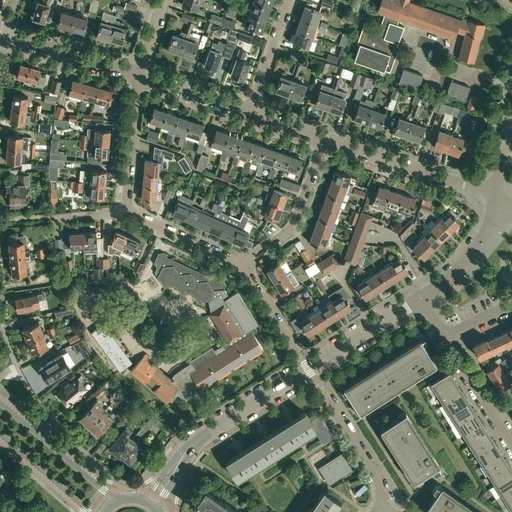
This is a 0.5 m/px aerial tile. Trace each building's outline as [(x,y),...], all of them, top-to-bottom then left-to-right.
[(43,0),(42,3),(38,2),(38,3),(36,3),(35,7),(36,8),(33,18),(44,21),(49,4),(50,0),(43,0)] [(91,0),(89,10),(95,11),(96,12),(98,0),(97,0),(91,0)] [(196,9),(199,2),(201,3),(201,0),(183,0),(182,5),(196,9)] [(332,8),(334,3),(326,0),(322,0),(321,4),(332,8)] [(358,9),(360,0),(352,0),(354,1),(351,11),(354,12),(353,15),(356,16),(358,9)] [(466,30),(460,53),(459,58),(460,58),(460,61),(467,62),(468,60),(473,62),(480,36),(481,36),(484,25),(469,20),(468,22),(408,2),(408,0),(381,0),(377,11),(384,14),(379,29),(364,24),(357,43),(360,44),(354,60),(384,70),(389,72),(398,46),(397,46),(397,43),(403,27),(397,24),(398,19),(453,37),(458,27),(466,30)] [(227,7),(235,9),(237,4),(229,1),(227,7)] [(122,8),(122,6),(118,5),(116,11),(117,12),(124,14),(123,15),(133,18),(137,6),(126,2),(124,8),(122,8)] [(225,10),(226,4),(217,2),(216,7),(225,10)] [(253,2),(249,14),(265,20),(269,8),(253,2)] [(305,7),(301,19),(316,24),(320,12),(305,7)] [(57,25),(70,29),(74,15),(61,11),(57,25)] [(96,36),(108,40),(115,19),(116,16),(103,12),(96,36)] [(193,16),(182,12),(180,18),(191,22),(193,16)] [(353,24),(355,18),(343,13),(340,19),(353,24)] [(209,20),(220,24),(223,18),(224,15),(222,15),(221,17),(211,14),(209,20)] [(261,32),(265,20),(249,14),(247,19),(246,18),(243,24),(245,25),(244,26),(261,32)] [(86,27),(84,26),(87,18),(74,15),(70,29),(76,30),(76,32),(84,34),(86,27)] [(235,22),(223,18),(220,24),(233,29),(235,22)] [(126,28),(121,27),(122,23),(119,22),(119,20),(115,19),(108,40),(122,43),(124,35),(128,36),(129,29),(126,28)] [(301,19),(297,31),(312,36),(316,24),(301,19)] [(199,28),(209,31),(209,32),(212,22),(206,20),(206,21),(202,20),(199,28)] [(184,32),(187,33),(180,53),(192,58),(197,43),(199,38),(189,35),(191,28),(186,26),(184,32)] [(234,44),(237,38),(236,38),(239,32),(231,29),(227,42),(234,44)] [(307,48),(310,40),(312,36),(297,31),(292,43),(307,48)] [(180,53),(187,33),(184,32),(184,33),(181,32),(179,37),(172,34),(167,49),(180,53)] [(249,43),(251,36),(239,32),(236,38),(237,38),(249,43)] [(210,49),(204,66),(215,70),(217,70),(223,53),(226,44),(218,41),(218,44),(213,42),(210,49)] [(249,63),(243,61),(246,51),(239,49),(236,58),(230,75),(243,80),(249,63)] [(300,61),(302,54),(291,50),(289,57),(300,61)] [(328,53),(325,61),(336,65),(339,57),(328,53)] [(325,73),(328,63),(321,61),(318,71),(325,73)] [(46,77),(38,75),(40,70),(20,65),(17,77),(35,82),(34,86),(35,86),(35,87),(42,88),(43,88),(46,77)] [(403,68),(398,83),(417,89),(422,75),(403,68)] [(361,75),(353,72),(348,85),(356,88),(361,75)] [(368,77),(362,75),(359,85),(365,87),(368,77)] [(275,91),(288,95),(293,81),(280,76),(275,91)] [(53,79),(49,92),(49,93),(57,94),(58,94),(61,82),(53,79)] [(74,96),(75,95),(82,97),(86,83),(72,79),(69,93),(71,93),(70,95),(74,96)] [(381,82),(374,79),(372,85),(379,87),(381,82)] [(450,80),(445,95),(464,101),(469,87),(450,80)] [(288,95),(300,100),(305,85),(293,81),(288,95)] [(93,102),(94,100),(98,87),(86,83),(82,97),(84,97),(83,99),(87,100),(88,98),(90,99),(89,101),(93,102)] [(438,94),(440,88),(440,87),(428,83),(426,90),(438,94)] [(332,94),(334,89),(331,88),(322,84),(319,90),(314,104),(327,109),(332,94)] [(396,100),(400,88),(394,86),(390,98),(386,109),(392,111),(396,100)] [(105,107),(106,103),(110,104),(112,105),(114,98),(109,96),(111,90),(98,87),(94,100),(93,104),(99,106),(99,105),(105,107)] [(43,101),(55,104),(57,96),(57,94),(49,93),(49,95),(45,94),(43,101)] [(345,98),(332,94),(327,109),(339,113),(345,98)] [(411,103),(415,104),(417,105),(420,96),(415,94),(411,103)] [(13,95),(12,108),(26,110),(28,97),(13,95)] [(474,109),(474,107),(478,97),(470,95),(466,106),(474,109)] [(360,99),(358,104),(353,118),(367,123),(372,109),(374,101),(366,98),(365,101),(360,99)] [(432,110),(437,112),(441,102),(435,100),(432,110)] [(453,106),(441,102),(437,112),(443,114),(444,111),(451,113),(453,106)] [(54,117),(62,119),(65,108),(57,106),(54,117)] [(24,123),(29,123),(30,115),(25,115),(26,110),(12,108),(10,121),(24,123)] [(149,121),(162,125),(166,112),(154,108),(149,121)] [(384,113),(372,109),(367,123),(380,127),(384,113)] [(471,113),(460,109),(458,115),(469,118),(471,113)] [(170,142),(173,133),(179,117),(166,112),(162,125),(169,127),(167,132),(167,133),(165,140),(170,142)] [(467,124),(469,118),(458,115),(456,121),(467,124)] [(191,121),(179,117),(173,133),(185,137),(186,134),(191,121)] [(394,132),(406,136),(411,122),(399,118),(394,132)] [(53,125),(68,127),(73,127),(73,121),(69,121),(69,120),(54,119),(53,125)] [(207,133),(201,131),(203,125),(191,121),(186,134),(198,138),(197,142),(198,144),(196,151),(201,153),(204,144),(203,144),(207,133)] [(406,136),(419,141),(424,126),(411,122),(406,136)] [(38,131),(50,132),(51,125),(39,124),(38,131)] [(95,129),(88,128),(87,135),(81,134),(81,139),(79,139),(79,141),(108,144),(110,130),(95,129)] [(149,130),(146,139),(156,143),(159,134),(149,130)] [(212,142),(210,146),(222,150),(222,151),(223,151),(224,147),(229,134),(216,130),(212,142)] [(434,146),(446,150),(451,135),(439,131),(434,146)] [(224,147),(223,151),(227,153),(227,154),(234,157),(234,155),(236,151),(240,138),(229,134),(224,147)] [(8,135),(7,148),(24,149),(25,149),(29,150),(30,143),(31,143),(31,137),(26,136),(8,135)] [(457,154),(458,154),(462,156),(465,147),(461,145),(463,139),(451,135),(446,150),(457,154)] [(234,155),(234,157),(239,158),(246,161),(246,160),(247,160),(248,155),(253,142),(240,138),(236,151),(234,155)] [(86,150),(88,150),(87,156),(88,156),(93,156),(102,157),(107,157),(108,144),(79,141),(79,144),(81,144),(80,148),(86,149),(86,150)] [(248,155),(247,160),(251,161),(251,162),(258,165),(258,164),(259,164),(260,159),(265,147),(253,142),(248,155)] [(265,147),(260,159),(272,164),(277,151),(265,147)] [(7,148),(6,161),(21,162),(26,162),(26,154),(21,154),(22,149),(24,149),(7,148)] [(159,153),(159,154),(163,155),(171,158),(173,152),(161,148),(159,153)] [(277,151),(272,164),(284,168),(289,155),(277,151)] [(145,161),(144,173),(161,175),(163,155),(159,154),(159,153),(154,153),(154,157),(153,157),(153,161),(145,160),(144,161),(145,161)] [(208,156),(201,153),(196,168),(203,171),(208,156)] [(289,155),(284,168),(300,173),(302,166),(299,165),(301,159),(289,155)] [(106,171),(91,170),(85,169),(84,182),(84,183),(105,184),(106,171)] [(335,171),(330,183),(345,188),(350,176),(335,171)] [(144,173),(143,186),(156,188),(160,188),(161,175),(144,173)] [(26,201),(26,184),(29,184),(29,174),(17,174),(17,184),(5,184),(5,193),(9,193),(9,201),(10,201),(10,206),(23,207),(23,201),(26,201)] [(281,178),(278,185),(291,189),(294,182),(281,178)] [(104,198),(105,184),(84,183),(84,182),(69,181),(68,187),(73,188),(73,191),(82,192),(83,188),(85,189),(84,193),(82,194),(82,197),(84,200),(87,200),(90,198),(90,197),(104,198)] [(330,183),(326,194),(341,200),(345,188),(330,183)] [(143,186),(141,199),(155,200),(160,201),(161,192),(159,192),(160,188),(156,188),(143,186)] [(373,201),(385,205),(390,190),(378,186),(373,201)] [(167,189),(163,200),(170,203),(173,195),(175,196),(178,189),(167,189)] [(265,200),(269,202),(282,206),(287,194),(274,190),(272,194),(267,193),(265,198),(265,200)] [(385,205),(397,209),(402,194),(390,190),(385,205)] [(326,194),(322,206),(337,212),(341,200),(326,194)] [(414,198),(402,194),(397,209),(409,213),(414,198)] [(421,203),(429,206),(432,197),(424,194),(421,203)] [(207,199),(202,197),(199,205),(204,207),(207,199)] [(263,205),(265,200),(257,197),(255,202),(263,205)] [(172,213),(184,218),(190,206),(178,201),(172,213)] [(210,210),(215,212),(219,205),(214,202),(210,210)] [(275,221),(276,218),(278,219),(282,206),(269,202),(265,214),(266,214),(265,217),(275,221)] [(184,218),(196,224),(201,211),(190,206),(184,218)] [(322,206),(318,218),(333,223),(337,212),(322,206)] [(196,224),(207,229),(213,217),(201,211),(196,224)] [(448,211),(442,217),(441,215),(437,219),(450,231),(459,222),(448,211)] [(248,233),(243,230),(249,217),(243,214),(239,222),(231,240),(243,245),(248,233)] [(219,234),(231,240),(239,222),(227,216),(225,222),(219,234)] [(207,229),(219,234),(225,222),(213,217),(207,229)] [(369,227),(371,221),(365,219),(359,217),(357,223),(369,227)] [(318,218),(313,230),(328,235),(333,223),(318,218)] [(441,240),(450,231),(437,219),(434,222),(436,224),(430,229),(441,240)] [(414,224),(411,221),(410,220),(406,224),(410,228),(414,224)] [(367,233),(369,227),(357,223),(355,228),(367,233)] [(406,232),(410,228),(406,224),(401,228),(406,232)] [(365,238),(367,233),(355,228),(353,234),(365,238)] [(397,233),(401,236),(401,237),(406,232),(401,228),(397,233)] [(430,229),(421,238),(432,249),(441,240),(430,229)] [(120,255),(122,249),(128,236),(116,230),(110,243),(117,247),(114,252),(120,255)] [(309,242),(324,247),(328,235),(313,230),(309,242)] [(96,231),(82,232),(84,253),(97,251),(97,246),(96,231)] [(69,240),(62,241),(63,248),(70,248),(78,247),(83,247),(84,253),(82,232),(69,233),(69,240)] [(363,244),(365,238),(353,234),(351,239),(357,242),(363,244)] [(24,250),(23,242),(23,236),(8,238),(9,245),(7,245),(7,251),(9,251),(10,256),(29,254),(29,249),(24,250)] [(122,249),(135,255),(139,257),(142,250),(137,248),(140,241),(128,236),(122,249)] [(423,259),(432,249),(421,238),(412,247),(423,259)] [(61,239),(54,239),(55,250),(62,249),(61,239)] [(312,257),(306,248),(299,252),(305,261),(312,257),(311,257),(312,257)] [(343,261),(349,263),(353,251),(347,249),(343,261)] [(355,265),(360,253),(353,251),(349,263),(355,265)] [(211,313),(210,314),(228,342),(214,351),(212,347),(189,362),(190,364),(181,370),(179,371),(174,375),(172,377),(170,379),(148,360),(150,358),(145,354),(131,370),(145,382),(147,380),(156,387),(154,390),(167,401),(169,399),(171,400),(177,393),(185,399),(188,396),(189,392),(193,389),(197,388),(199,387),(199,388),(262,347),(255,336),(258,334),(256,329),(254,326),(257,324),(237,291),(229,297),(224,289),(226,284),(223,280),(218,280),(216,277),(217,275),(213,273),(212,276),(209,276),(167,257),(164,252),(158,253),(154,263),(157,267),(155,272),(158,276),(157,276),(164,285),(175,284),(181,293),(192,292),(198,300),(208,300),(211,313)] [(11,268),(12,276),(19,276),(19,274),(27,273),(25,259),(30,259),(29,254),(10,256),(11,261),(9,261),(9,268),(11,268)] [(339,265),(338,265),(332,254),(326,257),(333,268),(339,265)] [(267,270),(274,281),(291,271),(283,257),(276,261),(277,263),(267,270)] [(312,257),(305,261),(309,266),(315,262),(312,257)] [(328,272),(333,268),(326,257),(321,261),(328,272)] [(103,268),(103,258),(96,258),(96,267),(93,267),(93,276),(103,276),(103,268)] [(399,258),(388,265),(397,278),(408,271),(399,258)] [(71,260),(65,260),(66,271),(73,269),(73,267),(72,260),(71,260)] [(139,273),(143,263),(137,261),(133,270),(139,273)] [(321,261),(316,264),(319,270),(323,274),(322,275),(323,275),(328,272),(321,261)] [(354,268),(357,273),(362,270),(359,265),(354,268)] [(388,265),(378,272),(386,285),(397,278),(388,265)] [(323,274),(319,270),(312,274),(315,279),(319,277),(323,275),(322,275),(323,274)] [(291,271),(274,281),(281,293),(298,283),(290,271),(291,271)] [(378,272),(367,278),(376,292),(386,285),(378,272)] [(54,277),(55,285),(67,283),(66,276),(54,277)] [(322,282),(319,277),(315,279),(314,280),(317,285),(322,282)] [(356,285),(365,299),(376,292),(367,278),(356,285)] [(326,288),(322,282),(317,285),(321,291),(326,288)] [(68,290),(68,285),(67,283),(55,285),(56,292),(68,290)] [(507,288),(495,291),(489,292),(491,298),(508,294),(507,288)] [(41,293),(15,298),(17,310),(19,310),(19,313),(32,310),(32,307),(39,306),(38,300),(43,299),(41,293)] [(293,298),(296,303),(301,300),(298,294),(293,298)] [(342,294),(331,301),(340,315),(351,308),(342,294)] [(296,303),(299,308),(304,305),(301,300),(296,303)] [(331,301),(321,308),(329,322),(340,315),(331,301)] [(56,317),(73,312),(71,307),(54,311),(56,317)] [(321,308),(310,315),(319,328),(329,322),(321,308)] [(310,315),(299,322),(308,335),(319,328),(310,315)] [(23,328),(27,341),(43,335),(38,322),(30,326),(29,324),(23,326),(24,328),(23,328)] [(504,347),(511,342),(511,334),(510,330),(498,335),(504,347)] [(82,339),(79,332),(68,338),(71,344),(82,339)] [(47,347),(43,335),(27,341),(32,352),(33,354),(40,352),(39,350),(47,347)] [(498,335),(487,341),(493,352),(504,347),(498,335)] [(396,354),(343,387),(355,406),(353,407),(356,413),(359,412),(359,413),(419,375),(421,373),(436,364),(436,363),(440,360),(436,354),(432,357),(420,338),(399,352),(396,354)] [(473,345),(479,358),(484,367),(490,363),(486,356),(493,353),(493,352),(487,341),(486,338),(473,345)] [(91,364),(96,359),(93,355),(88,360),(91,364)] [(56,358),(55,358),(40,368),(48,380),(62,371),(66,376),(74,370),(70,364),(68,366),(65,361),(60,365),(56,358)] [(498,363),(487,370),(493,380),(504,373),(498,363)] [(431,383),(437,393),(456,382),(449,371),(431,383)] [(499,390),(510,383),(504,373),(493,380),(499,390)] [(86,388),(81,383),(84,380),(80,375),(62,390),(61,389),(56,394),(60,399),(62,398),(67,404),(86,388)] [(462,392),(456,382),(437,393),(444,404),(462,392)] [(105,391),(101,387),(94,394),(98,398),(105,391)] [(469,402),(462,392),(444,404),(450,414),(469,402)] [(96,401),(94,404),(93,404),(79,418),(88,426),(102,412),(98,408),(101,406),(96,401)] [(475,412),(469,402),(450,414),(457,424),(475,412)] [(124,406),(115,414),(115,415),(121,420),(123,419),(122,418),(129,411),(132,408),(127,404),(124,406)] [(113,417),(115,415),(115,414),(113,412),(110,415),(105,409),(102,412),(88,426),(96,435),(111,421),(114,418),(113,417)] [(135,415),(130,411),(129,412),(129,411),(122,418),(123,419),(128,423),(135,415)] [(399,417),(380,429),(398,457),(400,460),(414,482),(429,472),(432,470),(435,474),(441,470),(438,466),(439,466),(439,465),(405,413),(404,414),(403,411),(397,415),(399,417)] [(294,418),(290,421),(289,422),(279,429),(290,446),(292,445),(290,443),(295,440),(296,441),(308,433),(308,432),(312,429),(313,431),(314,430),(315,430),(314,429),(315,428),(314,426),(310,421),(305,412),(294,419),(294,418)] [(481,422),(475,412),(457,424),(463,434),(481,422)] [(145,423),(150,427),(156,432),(163,423),(152,414),(145,423)] [(320,415),(310,421),(314,426),(323,420),(320,415)] [(327,425),(323,420),(314,426),(315,428),(314,429),(315,430),(314,430),(316,433),(327,425)] [(488,432),(481,422),(463,434),(470,444),(488,432)] [(330,430),(327,425),(316,433),(319,438),(330,430)] [(118,454),(119,455),(131,440),(127,436),(130,431),(125,427),(116,438),(117,439),(110,447),(112,449),(111,451),(116,455),(118,454)] [(141,436),(145,431),(141,428),(137,433),(141,436)] [(269,434),(265,437),(264,438),(252,445),(262,461),(264,463),(266,461),(265,459),(270,456),(271,457),(283,449),(282,448),(288,445),(289,447),(290,446),(279,429),(269,435),(269,434)] [(334,437),(330,430),(319,438),(323,444),(334,437)] [(494,443),(488,432),(470,444),(476,454),(494,443)] [(143,449),(131,440),(119,455),(120,455),(120,454),(130,461),(135,455),(137,456),(143,449)] [(482,464),(501,453),(494,443),(476,454),(482,464)] [(237,479),(254,467),(258,465),(257,464),(262,461),(252,445),(244,451),(243,450),(238,454),(239,454),(226,462),(237,479)] [(507,463),(501,453),(482,464),(489,474),(507,463)] [(341,454),(330,461),(339,475),(344,472),(344,473),(351,468),(341,454)] [(319,468),(328,483),(335,478),(334,478),(339,475),(330,461),(319,468)] [(511,473),(511,470),(507,463),(489,474),(495,484),(511,473)] [(0,473),(0,478),(6,486),(11,481),(15,478),(6,468),(0,473)] [(511,488),(511,473),(495,484),(502,495),(511,488)] [(11,491),(12,492),(18,499),(24,493),(17,485),(11,491)] [(434,496),(424,511),(477,511),(464,502),(461,501),(449,492),(441,486),(440,487),(436,485),(432,490),(436,493),(434,496)] [(511,502),(511,488),(502,495),(508,505),(511,502)] [(192,508),(198,511),(229,511),(232,509),(205,490),(192,508)] [(319,497),(311,508),(311,509),(312,509),(310,511),(333,511),(334,511),(333,511),(340,502),(324,490),(324,491),(323,490),(322,492),(323,493),(320,498),(319,497)]
